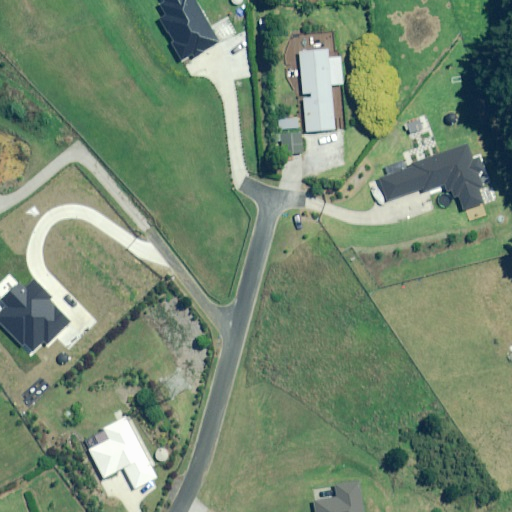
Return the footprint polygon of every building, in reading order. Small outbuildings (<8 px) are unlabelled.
[(164,0),(166,2),(162,5),(168,14),(160,19),(174,42),(173,43),(183,60),(193,53),(195,57),(220,42),(195,0),(164,0)] [(301,94),(309,93),(309,97),(302,98),(305,132),(333,130),(325,50),(297,53),(301,94)] [(300,154),(298,132),(279,133),(281,155),(300,154)] [(448,191),(451,201),(458,199),(462,210),(484,202),(480,188),(483,187),(478,172),(485,170),(480,156),(473,158),(468,144),(415,161),(416,166),(381,178),(389,201),(421,190),(422,194),(446,186),(448,191)] [(156,477),(126,418),(104,429),(110,440),(90,450),(104,478),(125,467),(135,488),(156,477)] [(364,511),(359,481),(336,485),(338,497),(315,501),(317,511),(364,511)]
